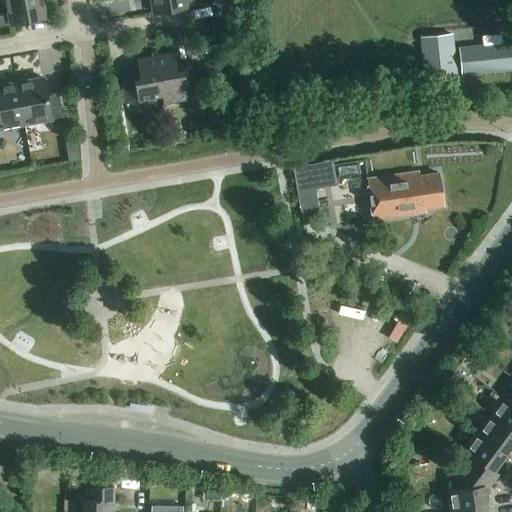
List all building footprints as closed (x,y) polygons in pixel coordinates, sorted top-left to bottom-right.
[(42,0),(5,0),(8,15),(0,16),(0,26),(45,18),(42,0)] [(151,0),(154,15),(186,9),(184,0),(151,0)] [(201,26),(203,38),(217,36),(215,23),(201,26)] [(421,38),(426,78),(454,75),(450,35),(421,38)] [(458,49),(460,75),(511,69),(511,43),(498,45),(497,39),(486,40),(486,46),(458,49)] [(162,97),(163,105),(189,100),(187,92),(199,90),(195,65),(177,68),(174,53),(155,56),(162,97)] [(125,103),(162,97),(155,56),(136,60),(139,75),(121,78),(125,103)] [(43,79),(16,84),(24,125),(50,120),(52,127),(64,124),(59,100),(47,102),(43,79)] [(0,129),(24,125),(16,84),(0,86),(0,129)] [(331,162),(293,169),(297,193),(315,190),(336,186),(331,162)] [(367,180),(372,220),(425,213),(425,208),(442,206),(438,174),(418,177),(418,173),(367,180)] [(502,397),(489,415),(511,432),(511,405),(510,404),(511,404),(502,397)] [(511,432),(489,415),(476,433),(506,455),(511,446),(511,432)] [(420,448),(426,436),(413,429),(407,441),(420,448)] [(473,458),(466,467),(491,485),(498,475),(493,472),(506,455),(476,433),(463,451),(473,458)] [(447,491),(449,511),(455,511),(487,507),(484,489),(488,488),(491,485),(466,467),(457,479),(457,480),(458,489),(447,491)] [(76,500),(75,511),(113,511),(114,487),(86,487),(86,500),(76,500)]
